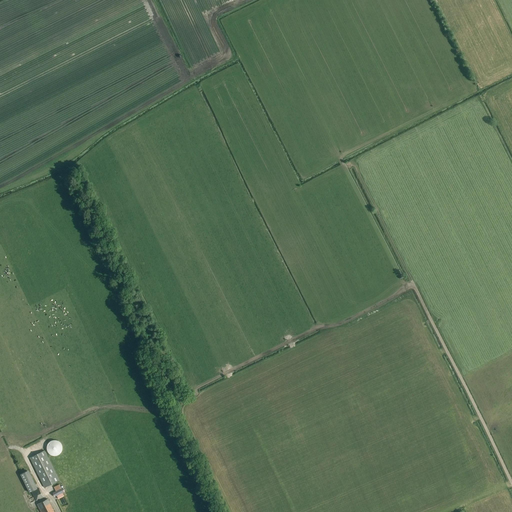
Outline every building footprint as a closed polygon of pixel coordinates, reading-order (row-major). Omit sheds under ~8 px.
[(50,442),(48,443),(47,444),(47,446),(47,448),(47,449),(47,450),(47,451),(48,452),(49,454),(50,454),(51,455),(52,455),(53,456),(56,456),(57,455),(58,455),(59,454),(60,453),(61,452),(62,450),(62,449),(62,447),(62,446),(62,445),(62,444),(61,443),(60,442),(59,441),(58,441),(57,440),(55,440),(54,440),(53,440),(51,441),(50,442)] [(59,480),(49,460),(45,450),(30,457),(45,487),(59,480)] [(24,480),(30,477),(27,471),(21,474),(24,480)] [(43,497),(41,492),(39,488),(32,492),(36,501),(43,497)] [(65,491),(64,489),(63,488),(53,493),(55,496),(65,491)] [(54,511),(48,499),(37,504),(41,511),(54,511)]
